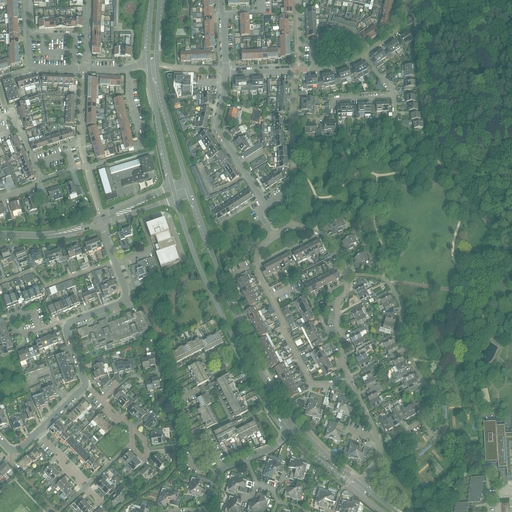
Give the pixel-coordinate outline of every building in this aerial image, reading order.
[(7,0),(8,19),(17,19),(16,0),(7,0)] [(365,0),(365,5),(369,6),(368,10),(371,11),(374,0),(373,0),(365,0)] [(44,21),(44,18),(38,18),(38,17),(35,17),(35,24),(39,24),(39,29),(44,29),(44,21)] [(377,25),(376,29),(379,34),(383,31),(384,27),(387,28),(388,23),(380,21),(379,26),(377,25)] [(368,27),(364,30),(370,39),(374,37),(370,30),(368,27)] [(374,27),(370,30),(374,37),(379,34),(376,29),(374,27)] [(370,39),(364,30),(359,33),(365,43),(370,39)] [(403,42),(405,46),(409,43),(409,42),(412,40),(407,32),(402,35),(403,36),(399,38),(402,42),(403,42)] [(390,43),(395,51),(397,54),(398,54),(401,52),(401,51),(401,50),(403,48),(400,43),(397,44),(395,40),(390,43)] [(388,51),(386,52),(390,57),(392,56),(391,54),(395,51),(390,43),(385,46),(388,51)] [(18,44),(9,45),(10,65),(19,65),(18,44)] [(100,49),(92,48),(92,54),(97,54),(97,57),(104,58),(104,54),(102,54),(103,49),(100,49)] [(381,50),(376,53),(381,61),(386,58),(387,59),(390,57),(386,52),(384,54),(381,50)] [(215,54),(211,54),(211,52),(206,52),(206,61),(216,61),(215,54)] [(381,61),(376,53),(372,56),(374,60),(372,62),(376,67),(377,68),(384,64),(381,61)] [(6,61),(0,62),(0,71),(8,69),(6,61)] [(363,62),(358,64),(364,76),(368,74),(368,72),(370,71),(368,65),(365,66),(363,62)] [(355,71),(352,72),(355,78),(356,80),(364,76),(358,64),(353,66),(355,71)] [(348,68),(343,70),(346,79),(347,81),(351,80),(351,79),(355,78),(352,72),(350,73),(348,68)] [(339,76),(336,77),(338,83),(341,82),(342,84),(347,82),(347,81),(346,79),(343,70),(337,72),(339,76)] [(414,71),(405,72),(405,77),(404,77),(404,80),(411,79),(411,77),(414,76),(414,71)] [(332,73),(327,74),(330,87),(335,85),(335,84),(338,83),(336,77),(334,78),(332,73)] [(323,80),(320,81),(321,87),(324,86),(325,88),(330,87),(327,74),(322,75),(323,80)] [(38,75),(32,77),(35,85),(36,89),(42,87),(42,80),(40,81),(38,75)] [(316,76),(311,77),(312,86),(317,85),(318,87),(321,87),(320,81),(317,81),(316,76)] [(32,77),(27,79),(30,87),(31,90),(36,89),(35,85),(32,77)] [(191,77),(176,77),(176,82),(176,84),(182,84),(182,94),(190,92),(191,77)] [(263,77),(257,78),(258,87),(258,90),(262,89),(263,89),(264,93),(266,93),(266,82),(263,82),(263,77)] [(312,89),(311,77),(305,77),(306,82),(303,83),(304,89),(307,89),(307,90),(312,89)] [(241,88),(241,78),(235,78),(235,83),(232,84),(233,90),(236,90),(237,91),(241,91),(241,88)] [(246,78),(241,78),(241,88),(246,87),(246,89),(249,89),(249,83),(246,83),(246,78)] [(258,87),(257,78),(252,78),(252,83),(249,83),(249,89),(252,89),(252,87),(258,87)] [(6,95),(9,103),(20,100),(14,79),(3,83),(5,91),(7,90),(9,94),(6,95)] [(27,79),(22,80),(24,88),(25,88),(26,92),(31,90),(30,87),(27,79)] [(278,87),(288,88),(288,83),(285,83),(285,79),(279,79),(278,87)] [(406,87),(404,88),(404,91),(410,90),(410,87),(415,87),(415,81),(405,82),(406,87)] [(385,89),(380,83),(376,86),(380,92),(385,89)] [(209,91),(197,92),(198,95),(197,95),(197,100),(199,100),(212,99),(212,98),(211,98),(211,94),(209,94),(209,91)] [(406,102),(408,102),(415,102),(415,93),(406,93),(406,102)] [(301,105),(314,106),(315,98),(307,97),(307,100),(302,100),(301,105)] [(212,101),(212,99),(199,100),(199,105),(199,107),(201,108),(201,107),(206,109),(206,105),(211,105),(211,101),(212,101)] [(17,104),(19,109),(27,107),(25,101),(17,104)] [(388,102),(382,103),(382,114),(392,113),(391,104),(388,105),(388,102)] [(409,111),(411,111),(418,111),(417,102),(415,102),(408,102),(409,111)] [(370,103),(364,104),(365,115),(370,115),(371,118),(374,118),(373,105),(370,106),(370,103)] [(376,105),(373,105),(374,118),(376,118),(377,117),(377,114),(382,114),(382,103),(376,103),(376,105)] [(352,104),(346,105),(347,116),(352,115),(353,119),(356,119),(355,106),(352,106),(352,104)] [(358,106),(355,106),(356,119),(358,119),(359,118),(359,115),(365,115),(364,104),(358,104),(358,106)] [(314,106),(301,105),(301,111),(306,111),(306,114),(312,114),(312,111),(314,110),(314,106)] [(347,116),(346,105),(340,105),(340,107),(337,107),(338,122),(342,122),(342,118),(346,118),(346,116),(347,116)] [(227,121),(232,122),(233,122),(238,123),(239,123),(240,120),(239,119),(236,118),(237,115),(235,114),(237,110),(230,108),(227,121)] [(411,120),(413,120),(420,120),(420,110),(418,111),(411,111),(411,120)] [(261,112),(254,111),(252,122),(259,123),(260,119),(261,112)] [(413,120),(414,130),(415,132),(417,132),(417,129),(423,129),(422,119),(420,120),(413,120)] [(319,125),(319,129),(319,132),(320,132),(324,132),(324,130),(328,130),(328,131),(335,131),(335,121),(328,121),(328,122),(324,122),(324,125),(319,125)] [(319,129),(316,129),(316,124),(311,124),(304,124),(304,133),(311,133),(311,132),(316,132),(316,136),(320,136),(320,132),(319,132),(319,129)] [(236,135),(238,137),(244,133),(246,132),(244,128),(243,127),(242,127),(241,127),(240,127),(239,127),(238,128),(238,127),(229,132),(232,137),(236,135)] [(198,136),(201,140),(209,135),(206,131),(198,136)] [(235,142),(238,146),(249,139),(250,139),(246,132),(244,133),(238,137),(239,139),(235,142)] [(201,140),(204,145),(212,139),(209,135),(201,140)] [(9,140),(11,145),(19,142),(17,137),(9,140)] [(204,145),(206,149),(215,144),(212,139),(204,145)] [(250,148),(252,147),(254,146),(250,139),(249,139),(238,146),(241,151),(245,148),(246,150),(247,150),(250,148)] [(38,149),(35,141),(30,143),(32,151),(38,149)] [(11,145),(14,150),(21,147),(19,142),(11,145)] [(206,149),(209,153),(217,148),(215,144),(206,149)] [(13,156),(16,155),(24,152),(21,147),(14,150),(15,152),(11,154),(13,156)] [(209,159),(214,156),(220,152),(217,148),(206,155),(209,159)] [(214,156),(217,160),(225,155),(223,151),(220,152),(214,156)] [(16,155),(18,160),(26,157),(24,152),(16,155)] [(217,160),(220,165),(228,159),(225,155),(217,160)] [(106,169),(98,172),(107,201),(117,198),(115,189),(116,189),(117,189),(117,188),(117,187),(116,186),(115,186),(114,186),(113,184),(121,182),(123,187),(130,184),(130,182),(135,180),(135,181),(135,183),(147,180),(145,175),(147,174),(153,173),(155,172),(150,156),(148,157),(139,160),(109,169),(108,165),(107,165),(106,165),(105,165),(105,166),(106,169)] [(17,166),(20,165),(28,162),(26,157),(18,160),(15,161),(17,166)] [(220,165),(223,169),(231,164),(228,159),(220,165)] [(20,165),(22,170),(30,167),(28,162),(20,165)] [(223,169),(225,173),(233,168),(231,164),(223,169)] [(22,176),(24,175),(32,172),(30,167),(22,170),(20,171),(22,176)] [(223,175),(226,179),(228,178),(236,172),(233,168),(225,173),(223,175)] [(282,171),(282,168),(277,168),(277,171),(273,174),(279,183),(280,182),(279,181),(283,179),(279,173),(282,171)] [(32,172),(24,175),(26,180),(25,181),(26,184),(32,181),(31,178),(34,177),(32,172)] [(236,172),(228,178),(231,182),(239,177),(236,172)] [(273,174),(269,176),(274,185),(277,183),(278,184),(279,183),(273,174)] [(269,176),(264,179),(269,187),(274,185),(269,176)] [(269,187),(264,179),(260,182),(258,178),(256,180),(260,187),(262,186),(265,190),(269,187)] [(67,184),(66,185),(69,196),(76,194),(77,196),(81,195),(79,187),(75,188),(75,186),(74,186),(73,182),(70,183),(70,182),(67,183),(67,184)] [(63,198),(61,191),(59,187),(47,190),(50,198),(54,196),(55,201),(63,198)] [(249,188),(243,193),(248,201),(252,198),(251,196),(253,194),(249,188)] [(31,200),(30,198),(24,200),(26,207),(28,206),(29,212),(37,209),(35,203),(38,202),(36,193),(32,195),(33,199),(31,200)] [(243,193),(238,195),(244,203),(248,201),(243,193)] [(238,195),(234,198),(239,206),(244,203),(238,195)] [(234,198),(230,201),(235,209),(239,206),(234,198)] [(21,210),(22,214),(25,213),(23,205),(20,206),(18,201),(10,204),(12,212),(21,210)] [(230,201),(225,203),(231,212),(235,209),(230,201)] [(225,203),(221,206),(226,214),(231,212),(225,203)] [(221,206),(217,209),(222,217),(226,214),(221,206)] [(222,217),(217,209),(212,212),(218,220),(222,217)] [(341,218),(339,219),(334,221),(335,222),(328,225),(332,232),(333,235),(338,232),(342,230),(341,227),(345,225),(341,218)] [(164,219),(146,225),(150,238),(152,238),(155,236),(158,244),(158,245),(155,246),(158,252),(156,253),(161,268),(179,262),(174,247),(176,246),(173,239),(171,239),(169,232),(164,219)] [(129,251),(128,247),(125,238),(132,235),(130,231),(132,230),(130,226),(119,230),(120,233),(118,234),(121,241),(119,241),(122,249),(123,253),(129,251)] [(352,235),(350,236),(346,238),(346,239),(342,241),(345,248),(348,247),(350,249),(354,247),(352,244),(356,242),(352,235)] [(91,242),(95,252),(98,251),(97,249),(101,248),(98,239),(91,242)] [(315,240),(313,241),(319,251),(323,249),(319,240),(316,241),(315,240)] [(312,243),(310,245),(315,254),(319,251),(313,241),(311,242),(312,243)] [(95,252),(91,242),(85,244),(86,247),(83,248),(84,250),(88,262),(89,263),(92,262),(88,252),(92,251),(93,253),(95,252)] [(75,247),(72,248),(76,257),(82,255),(85,263),(88,262),(84,250),(80,251),(77,244),(74,245),(75,247)] [(307,244),(305,245),(310,256),(315,254),(310,245),(307,246),(307,244)] [(301,249),(306,258),(307,259),(311,257),(310,256),(305,245),(303,246),(304,248),(301,249)] [(67,250),(69,255),(65,256),(66,260),(69,268),(71,274),(75,273),(73,267),(72,267),(70,260),(76,257),(72,248),(67,250)] [(1,252),(2,256),(0,256),(0,257),(1,261),(8,259),(9,263),(15,261),(12,253),(9,254),(7,249),(1,252)] [(298,249),(296,250),(302,260),(306,258),(301,249),(299,250),(298,249)] [(29,259),(31,263),(33,268),(34,269),(37,268),(34,261),(41,258),(38,250),(34,251),(32,252),(31,252),(32,252),(30,252),(31,254),(28,255),(29,259)] [(59,250),(53,252),(56,260),(60,259),(61,262),(66,260),(65,256),(64,253),(61,254),(59,250)] [(302,260),(296,250),(294,251),(295,252),(293,254),(297,263),(302,260)] [(29,264),(31,263),(29,259),(27,260),(24,251),(15,254),(18,263),(27,260),(29,264)] [(49,262),(56,260),(53,252),(46,254),(48,259),(45,260),(47,267),(50,266),(49,262)] [(364,252),(362,253),(357,256),(353,258),(357,265),(360,264),(361,266),(365,264),(364,261),(368,259),(364,252)] [(286,253),(284,254),(289,265),(294,262),(289,253),(287,254),(286,253)] [(283,256),(280,258),(285,267),(289,265),(284,254),(282,255),(283,256)] [(138,263),(138,264),(133,266),(134,267),(131,268),(134,275),(136,274),(139,281),(143,279),(143,278),(147,277),(145,271),(143,267),(145,266),(145,267),(152,265),(152,267),(153,266),(155,271),(159,270),(157,265),(154,257),(148,260),(147,259),(138,263)] [(277,257),(275,258),(281,269),(285,267),(280,258),(278,259),(277,257)] [(274,261),(272,262),(277,271),(281,269),(275,258),(273,259),(274,261)] [(269,262),(267,263),(272,273),(277,271),(272,262),(270,263),(269,262)] [(263,267),(264,268),(261,270),(264,277),(272,273),(267,263),(265,264),(266,265),(263,267)] [(334,269),(329,272),(335,282),(337,281),(336,280),(338,278),(334,269)] [(92,273),(96,283),(96,285),(100,284),(97,275),(95,272),(95,271),(92,273)] [(236,284),(237,286),(248,281),(245,276),(248,275),(246,272),(240,276),(241,278),(236,281),(238,283),(236,284)] [(335,282),(329,272),(325,274),(330,283),(332,282),(333,283),(335,282)] [(330,283),(325,274),(321,276),(326,287),(328,286),(327,284),(330,283)] [(326,287),(321,276),(316,278),(321,287),(323,286),(324,288),(326,287)] [(321,287),(316,278),(312,281),(318,291),(320,290),(319,289),(321,287)] [(106,281),(111,294),(117,292),(113,281),(110,283),(109,279),(106,281)] [(354,290),(357,295),(366,291),(363,286),(366,284),(364,280),(362,282),(360,279),(357,281),(360,287),(354,290)] [(76,286),(73,280),(67,282),(70,288),(76,286)] [(106,281),(102,283),(104,286),(101,287),(105,298),(111,295),(111,294),(106,281)] [(240,287),(241,290),(250,285),(248,281),(237,286),(238,288),(240,287)] [(318,291),(312,281),(308,283),(313,292),(315,291),(316,292),(318,291)] [(94,289),(88,292),(92,301),(98,299),(96,294),(100,293),(96,285),(96,283),(92,285),(94,289)] [(313,292),(308,283),(304,285),(309,296),(311,294),(310,293),(313,292)] [(241,293),(242,295),(252,289),(250,285),(241,290),(242,292),(241,293)] [(57,293),(55,286),(49,289),(51,295),(57,293)] [(39,288),(34,289),(33,290),(37,300),(40,298),(41,300),(43,299),(43,297),(39,288)] [(244,296),(245,298),(254,294),(252,289),(242,295),(243,297),(244,296)] [(37,301),(37,300),(33,290),(27,292),(31,302),(34,300),(35,302),(37,301)] [(366,291),(357,295),(360,301),(365,298),(367,301),(373,298),(371,295),(368,296),(366,291)] [(21,292),(15,295),(18,304),(22,303),(22,305),(25,304),(21,294),(22,294),(21,292)] [(27,292),(22,294),(21,294),(25,304),(28,303),(29,304),(31,303),(31,302),(27,292)] [(70,298),(70,299),(74,308),(77,307),(78,308),(80,307),(75,296),(79,295),(78,292),(72,295),(73,297),(70,298)] [(92,301),(88,292),(83,294),(82,292),(79,293),(81,300),(84,299),(86,303),(92,301)] [(380,300),(383,305),(392,300),(389,295),(385,297),(383,293),(376,297),(378,301),(380,300)] [(245,301),(246,303),(257,298),(254,294),(245,298),(246,301),(245,301)] [(19,306),(18,304),(15,295),(9,297),(12,306),(16,305),(17,307),(19,306)] [(13,308),(12,306),(9,297),(3,299),(7,308),(10,307),(11,309),(13,308)] [(64,301),(68,310),(72,309),(72,311),(75,310),(74,308),(70,299),(70,298),(69,297),(64,299),(64,301)] [(257,298),(246,303),(247,305),(248,304),(250,307),(259,302),(257,298)] [(294,302),(297,308),(307,303),(306,301),(304,301),(303,298),(294,302)] [(382,312),(383,314),(389,313),(389,309),(394,306),(392,300),(383,305),(386,310),(382,312)] [(64,301),(59,303),(63,313),(66,311),(67,313),(69,312),(68,310),(64,301)] [(59,303),(53,306),(57,315),(61,314),(61,315),(64,315),(63,313),(59,303)] [(297,308),(300,313),(308,309),(307,305),(308,305),(307,303),(297,308)] [(352,314),(355,319),(364,315),(361,309),(364,308),(362,304),(356,307),(358,311),(352,314)] [(57,315),(53,306),(48,308),(52,318),(55,316),(56,318),(58,317),(57,315)] [(247,313),(249,316),(258,312),(255,306),(245,311),(246,314),(247,313)] [(300,313),(302,318),(312,313),(311,311),(310,312),(308,309),(300,313)] [(104,325),(102,321),(98,322),(99,324),(90,327),(92,332),(90,332),(88,326),(77,330),(80,339),(88,336),(91,342),(93,341),(95,348),(100,346),(100,348),(107,346),(108,350),(115,348),(114,345),(121,343),(120,341),(132,336),(132,335),(139,333),(139,334),(148,330),(146,323),(145,323),(141,311),(132,314),(131,310),(123,313),(125,317),(104,325)] [(249,320),(251,322),(261,317),(258,312),(249,316),(251,319),(249,320)] [(312,313),(302,318),(305,324),(314,319),(312,316),(313,315),(312,313)] [(364,315),(355,319),(358,325),(363,322),(365,325),(373,321),(373,319),(370,321),(369,319),(369,318),(367,313),(364,315)] [(386,317),(384,322),(394,325),(396,319),(389,318),(389,313),(383,314),(383,316),(386,317)] [(253,324),(254,327),(263,322),(261,317),(251,322),(252,324),(253,324)] [(294,323),(293,320),(292,317),(286,320),(288,323),(289,325),(294,323)] [(223,324),(220,319),(213,322),(216,328),(223,324)] [(255,331),(256,333),(266,328),(263,322),(254,327),(256,330),(255,331)] [(394,325),(384,322),(383,328),(380,327),(379,331),(385,333),(386,329),(392,331),(394,325)] [(303,334),(305,333),(315,328),(314,326),(313,326),(311,323),(301,328),(303,334)] [(366,330),(364,326),(360,329),(360,328),(354,331),(356,335),(350,338),(353,343),(361,339),(359,334),(366,330)] [(266,328),(256,333),(257,335),(258,334),(260,337),(260,338),(269,333),(266,328)] [(305,333),(308,338),(317,334),(315,330),(316,330),(315,328),(305,333)] [(215,335),(214,335),(219,345),(223,343),(218,332),(215,334),(215,335)] [(0,341),(9,338),(7,333),(0,335),(0,341)] [(48,337),(45,338),(48,347),(53,345),(50,336),(49,334),(47,335),(48,337)] [(308,338),(311,344),(321,338),(320,336),(319,337),(317,334),(308,338)] [(209,337),(209,338),(214,347),(219,345),(214,335),(212,337),(211,336),(209,337)] [(258,343),(260,346),(269,342),(266,336),(256,342),(257,344),(258,343)] [(207,339),(205,340),(210,350),(214,347),(209,338),(209,337),(206,338),(207,339)] [(0,344),(1,344),(2,346),(11,343),(9,338),(0,341),(0,344)] [(35,342),(37,346),(38,350),(43,348),(40,340),(40,338),(38,339),(38,341),(35,342)] [(196,341),(194,342),(199,351),(203,349),(200,343),(200,342),(198,338),(195,340),(196,341)] [(321,338),(311,344),(314,349),(323,345),(322,344),(321,341),(322,340),(321,338)] [(383,343),(386,349),(395,344),(392,339),(386,342),(384,338),(378,341),(380,345),(383,343)] [(364,344),(361,339),(353,343),(356,349),(361,346),(363,349),(369,346),(372,344),(371,342),(369,341),(364,344)] [(200,342),(200,343),(203,349),(205,352),(210,350),(205,340),(203,341),(202,340),(200,342)] [(13,342),(11,343),(2,346),(0,346),(0,350),(1,352),(0,352),(1,355),(13,351),(12,348),(13,347),(12,344),(14,344),(13,342)] [(189,343),(189,344),(194,354),(199,351),(194,342),(192,343),(191,342),(189,343)] [(261,350),(262,352),(272,347),(269,342),(260,346),(262,350),(261,350)] [(187,345),(185,346),(190,356),(194,354),(189,344),(189,343),(186,344),(187,345)] [(59,346),(61,351),(61,353),(67,351),(64,344),(59,346)] [(386,355),(388,359),(393,356),(392,353),(397,349),(395,344),(386,349),(388,354),(386,355)] [(180,348),(180,349),(185,358),(190,356),(185,346),(183,347),(182,346),(180,348)] [(370,349),(369,346),(363,349),(359,351),(361,354),(355,357),(358,363),(367,358),(364,353),(367,352),(366,351),(370,349)] [(264,354),(266,357),(274,353),(272,347),(262,352),(263,354),(264,354)] [(178,350),(176,351),(181,361),(185,358),(180,349),(180,348),(177,349),(178,350)] [(312,352),(315,357),(325,353),(324,350),(322,351),(321,348),(312,352)] [(18,353),(20,360),(19,360),(21,367),(27,364),(26,361),(23,351),(22,350),(20,350),(21,352),(18,353)] [(32,361),(27,350),(23,351),(26,361),(29,360),(30,362),(32,361)] [(181,361),(176,351),(174,352),(173,351),(170,352),(176,363),(181,361)] [(147,357),(147,359),(149,366),(155,365),(154,359),(157,358),(156,352),(150,353),(151,356),(147,357)] [(266,361),(267,363),(277,358),(274,353),(266,357),(267,360),(266,361)] [(315,357),(318,363),(326,358),(324,355),(326,355),(325,353),(315,357)] [(64,357),(63,354),(56,357),(58,363),(66,359),(65,357),(64,357)] [(392,361),(395,366),(404,362),(401,356),(395,359),(393,356),(388,359),(390,363),(392,361)] [(93,367),(95,372),(104,369),(103,365),(106,364),(103,357),(97,359),(99,364),(93,367)] [(150,368),(147,359),(143,359),(143,357),(138,358),(139,364),(142,364),(143,370),(150,368)] [(127,363),(123,363),(123,364),(125,371),(125,373),(131,372),(130,366),(136,365),(136,367),(135,358),(129,359),(129,358),(126,359),(127,363)] [(277,358),(267,363),(268,365),(269,365),(271,368),(280,364),(277,358)] [(318,363),(321,368),(330,363),(329,361),(328,362),(326,358),(318,363)] [(369,369),(371,368),(374,366),(372,362),(369,363),(367,358),(358,363),(361,368),(367,365),(369,369)] [(67,362),(66,359),(58,363),(59,368),(67,365),(66,362),(67,362)] [(123,364),(123,363),(123,362),(119,362),(118,360),(113,361),(113,363),(112,364),(114,374),(117,373),(117,372),(118,372),(118,373),(125,371),(123,364)] [(190,371),(191,373),(201,368),(200,366),(201,365),(202,366),(204,365),(202,363),(200,364),(200,362),(187,368),(189,371),(190,371)] [(393,378),(402,374),(401,370),(407,367),(404,362),(395,366),(397,372),(393,374),(395,377),(393,378)] [(276,370),(277,373),(286,368),(284,363),(273,369),(274,371),(276,370)] [(330,363),(321,368),(324,373),(323,373),(325,376),(332,373),(331,370),(332,369),(330,366),(331,365),(330,363)] [(68,368),(67,365),(59,368),(61,373),(70,370),(69,367),(68,368)] [(191,373),(193,377),(204,371),(204,370),(206,369),(204,367),(203,368),(201,369),(201,368),(191,373)] [(277,376),(278,378),(288,372),(286,368),(277,373),(278,375),(277,376)] [(361,377),(364,383),(373,378),(370,373),(373,371),(371,368),(369,369),(365,371),(367,374),(361,377)] [(104,369),(95,372),(93,373),(96,379),(101,377),(103,380),(109,378),(106,369),(104,369)] [(71,373),(70,370),(61,373),(63,379),(71,376),(70,373),(71,373)] [(193,377),(196,382),(205,377),(204,375),(206,374),(206,375),(208,374),(207,372),(205,373),(204,371),(193,377)] [(280,379),(281,381),(290,376),(288,372),(278,378),(279,379),(280,379)] [(403,378),(406,383),(415,379),(412,373),(406,376),(404,373),(402,374),(393,378),(394,379),(396,378),(397,381),(403,378)] [(218,381),(220,385),(230,380),(229,378),(230,378),(228,375),(218,381)] [(72,378),(71,376),(63,379),(65,384),(74,381),(73,378),(72,378)] [(205,377),(196,382),(196,383),(195,384),(197,387),(209,380),(208,379),(210,378),(209,376),(207,377),(208,377),(206,378),(205,377)] [(281,384),(282,386),(293,381),(290,376),(281,381),(283,383),(281,384)] [(110,381),(109,378),(103,380),(100,381),(103,388),(110,381)] [(151,379),(152,381),(153,389),(157,388),(158,391),(163,390),(162,383),(159,384),(158,378),(151,379)] [(373,385),(374,388),(380,385),(378,382),(375,383),(373,378),(364,383),(367,388),(373,385)] [(415,379),(406,383),(409,388),(404,391),(406,395),(414,391),(412,387),(418,384),(415,379)] [(220,385),(223,390),(233,384),(232,382),(231,382),(230,380),(220,385)] [(153,389),(152,381),(146,382),(146,386),(144,386),(143,385),(136,386),(141,391),(144,391),(145,395),(150,394),(150,391),(154,390),(153,389)] [(285,387),(286,390),(295,385),(293,381),(282,386),(283,388),(285,387)] [(223,390),(225,394),(235,389),(234,387),(235,387),(233,384),(223,390)] [(285,393),(286,395),(297,389),(295,385),(286,390),(287,392),(285,393)] [(367,397),(369,402),(378,397),(376,392),(382,389),(380,385),(374,388),(371,390),(372,394),(367,397)] [(56,394),(53,387),(48,389),(51,397),(54,396),(53,395),(56,394)] [(114,398),(119,402),(126,395),(123,393),(125,391),(121,387),(117,391),(119,393),(114,398)] [(51,397),(48,389),(42,391),(44,395),(45,398),(48,397),(48,398),(51,397)] [(225,394),(227,399),(238,393),(237,391),(236,391),(235,389),(225,394)] [(297,389),(286,395),(287,397),(289,396),(290,398),(299,394),(297,389)] [(227,399),(230,404),(239,399),(238,397),(239,396),(238,393),(227,399)] [(198,402),(199,404),(208,399),(206,394),(195,400),(197,403),(198,402)] [(44,395),(39,397),(42,406),(45,405),(44,404),(47,403),(45,398),(44,395)] [(311,395),(307,406),(315,409),(315,408),(317,401),(314,400),(315,396),(311,395)] [(344,397),(342,397),(339,396),(337,403),(336,402),(336,403),(344,406),(345,405),(347,399),(344,397)] [(378,397),(369,402),(372,408),(378,405),(380,408),(386,405),(381,396),(379,398),(378,397)] [(42,406),(39,397),(33,399),(36,407),(39,406),(39,407),(42,406)] [(125,397),(119,402),(117,403),(122,408),(126,404),(128,406),(133,401),(129,398),(127,400),(125,397)] [(82,403),(81,404),(87,410),(91,406),(94,409),(96,406),(91,401),(88,403),(84,399),(81,402),(82,403)] [(199,406),(200,409),(208,406),(211,404),(208,399),(199,404),(200,406),(199,406)] [(230,404),(232,408),(243,403),(241,400),(240,400),(239,399),(230,404)] [(134,417),(135,416),(141,410),(138,407),(141,404),(137,400),(134,403),(132,406),(134,408),(129,413),(134,417)] [(412,405),(406,408),(411,417),(416,414),(413,408),(417,407),(418,409),(421,408),(418,403),(416,404),(414,401),(410,403),(412,405)] [(23,415),(24,416),(25,420),(27,419),(28,420),(34,418),(31,409),(34,408),(32,402),(26,404),(28,410),(24,412),(25,414),(23,415)] [(78,407),(76,408),(82,414),(87,410),(81,404),(80,403),(77,406),(78,407)] [(232,408),(234,413),(244,408),(243,406),(244,405),(243,403),(232,408)] [(344,406),(336,403),(335,405),(337,405),(335,412),(339,413),(339,415),(338,414),(337,419),(341,420),(342,414),(345,407),(344,406)] [(395,407),(397,411),(400,417),(401,416),(401,415),(403,414),(406,420),(411,417),(406,408),(401,411),(398,405),(395,407)] [(199,413),(200,415),(210,410),(208,406),(200,409),(197,411),(198,414),(199,413)] [(305,414),(313,417),(315,410),(315,409),(307,406),(307,407),(304,406),(303,408),(306,409),(305,414)] [(346,406),(345,407),(342,414),(350,416),(353,409),(346,406)] [(71,411),(72,413),(78,419),(82,414),(76,408),(75,410),(74,408),(71,411)] [(244,408),(234,413),(237,417),(248,412),(246,409),(245,409),(244,408)] [(142,409),(141,410),(135,416),(139,421),(144,416),(146,419),(151,414),(147,410),(145,412),(142,409)] [(324,410),(321,409),(321,411),(316,409),(315,410),(313,417),(320,419),(323,411),(324,412),(324,410)] [(200,417),(202,420),(212,415),(210,410),(200,415),(201,417),(200,417)] [(394,415),(389,418),(394,427),(399,424),(396,418),(400,417),(397,411),(393,413),(394,415)] [(78,419),(72,413),(71,414),(70,413),(67,416),(73,423),(78,419)] [(152,413),(146,420),(144,421),(146,423),(144,425),(149,431),(158,423),(153,418),(155,416),(152,413)] [(92,421),(97,425),(103,419),(101,417),(102,416),(100,414),(92,421)] [(204,422),(205,424),(215,419),(212,415),(202,420),(203,423),(204,422)] [(12,420),(13,424),(15,429),(20,427),(20,426),(22,425),(23,428),(26,427),(22,416),(12,420)] [(256,416),(254,417),(260,428),(262,427),(256,416)] [(341,420),(337,419),(336,418),(335,423),(330,422),(327,429),(335,431),(337,426),(339,426),(340,423),(341,420)] [(394,427),(389,418),(384,421),(383,418),(379,420),(382,426),(385,424),(388,430),(394,427)] [(101,430),(107,424),(108,423),(106,420),(105,421),(103,419),(97,425),(101,430)] [(215,419),(205,424),(206,426),(205,426),(206,429),(217,424),(215,419)] [(483,419),(483,422),(485,463),(486,463),(486,462),(498,461),(498,462),(498,463),(498,469),(499,469),(499,468),(507,468),(507,469),(507,477),(508,477),(508,476),(511,475),(511,433),(509,433),(505,434),(505,425),(501,425),(497,426),(496,421),(496,422),(492,422),(490,422),(484,422),(484,421),(484,420),(483,419)] [(254,421),(249,424),(254,433),(256,432),(257,433),(259,432),(254,421)] [(54,433),(55,434),(62,429),(57,424),(50,431),(53,434),(54,433)] [(107,424),(101,430),(105,434),(112,427),(110,425),(109,426),(107,424)] [(249,424),(245,426),(250,437),(253,436),(252,434),(254,433),(249,424)] [(233,425),(228,427),(233,438),(238,436),(236,431),(233,425)] [(245,426),(240,429),(245,438),(247,437),(248,438),(250,437),(245,426)] [(228,427),(223,430),(229,440),(233,438),(228,427)] [(162,428),(156,430),(151,432),(150,433),(151,433),(151,436),(152,440),(151,440),(152,444),(162,443),(161,435),(163,435),(162,428)] [(58,437),(60,439),(66,433),(62,429),(55,434),(54,435),(57,438),(58,437)] [(240,429),(236,431),(238,436),(241,442),(244,440),(243,439),(245,438),(240,429)] [(327,429),(326,429),(326,430),(327,430),(325,437),(333,439),(335,432),(335,431),(327,429)] [(219,432),(224,442),(224,443),(229,440),(223,430),(219,432)] [(224,442),(219,432),(214,435),(220,445),(223,444),(222,443),(224,442)] [(336,432),(335,432),(333,439),(340,442),(343,434),(336,432)] [(63,444),(64,443),(70,437),(66,433),(60,439),(61,440),(60,441),(63,444)] [(68,445),(69,446),(75,441),(71,436),(70,437),(64,443),(67,446),(68,445)] [(69,449),(72,452),(79,445),(75,441),(69,446),(71,448),(69,449)] [(351,442),(349,446),(348,449),(356,451),(357,451),(359,444),(351,442)] [(76,454),(78,455),(84,449),(79,445),(72,452),(75,455),(76,454)] [(33,452),(32,453),(38,459),(42,455),(44,457),(47,454),(42,449),(39,452),(35,448),(32,451),(33,452)] [(367,448),(367,450),(366,452),(363,451),(362,453),(357,452),(356,452),(354,459),(353,462),(361,464),(363,457),(368,458),(369,454),(370,449),(367,448)] [(78,458),(81,461),(88,454),(84,449),(78,455),(79,456),(78,458)] [(348,450),(346,457),(353,459),(352,460),(351,460),(350,462),(353,463),(353,462),(354,459),(356,452),(356,451),(348,449),(347,449),(347,450),(348,450)] [(29,456),(28,457),(32,462),(33,463),(38,459),(32,453),(31,452),(28,455),(29,456)] [(124,461),(128,465),(135,458),(129,452),(123,459),(121,457),(116,461),(120,465),(124,461)] [(84,462),(86,464),(92,458),(88,454),(81,461),(83,463),(84,462)] [(151,461),(159,469),(165,463),(158,455),(155,458),(154,457),(151,461)] [(21,459),(22,460),(28,466),(32,462),(28,457),(26,456),(25,457),(24,456),(21,459)] [(270,456),(269,460),(268,460),(266,468),(273,470),(274,470),(275,470),(274,469),(277,462),(278,458),(270,456)] [(287,458),(287,461),(285,467),(288,468),(295,470),(296,469),(298,462),(291,459),(292,456),(289,456),(288,459),(287,458)] [(89,469),(90,468),(96,462),(92,458),(86,464),(87,465),(86,466),(89,469)] [(135,458),(128,465),(131,469),(126,474),(130,477),(135,472),(133,471),(140,464),(135,458)] [(28,466),(22,460),(21,462),(19,460),(16,463),(23,471),(28,466)] [(96,462),(90,468),(91,469),(90,471),(93,474),(100,467),(96,462)] [(285,465),(277,462),(274,469),(275,470),(275,471),(282,473),(285,465)] [(307,464),(298,462),(296,469),(296,470),(297,470),(304,472),(307,464)] [(4,464),(0,467),(6,474),(10,470),(4,464)] [(144,476),(147,479),(151,474),(153,476),(157,472),(150,465),(151,466),(148,469),(147,467),(140,473),(143,476),(144,476)] [(45,479),(48,477),(55,470),(51,466),(46,470),(44,468),(39,472),(45,479)] [(269,481),(275,482),(276,479),(272,478),(272,476),(273,474),(274,471),(274,470),(273,470),(266,468),(263,476),(270,478),(269,481)] [(45,479),(52,486),(58,480),(59,479),(57,476),(60,473),(58,471),(57,472),(55,470),(48,477),(45,479)] [(297,470),(296,470),(296,471),(295,474),(294,476),(294,478),(302,480),(304,472),(297,470)] [(232,472),(231,476),(228,484),(235,486),(236,487),(237,486),(236,485),(239,478),(236,477),(237,474),(232,472)] [(97,485),(102,490),(110,482),(103,475),(97,481),(99,483),(97,485)] [(197,476),(196,479),(192,478),(189,486),(196,488),(197,488),(198,487),(199,484),(199,482),(200,480),(204,481),(205,478),(197,476)] [(471,482),(471,486),(483,485),(483,481),(484,481),(484,477),(470,477),(471,481),(470,481),(470,482),(471,482)] [(243,493),(246,494),(248,488),(250,489),(252,483),(247,481),(239,478),(236,485),(237,486),(237,487),(240,488),(242,488),(244,489),(243,493)] [(60,482),(58,480),(52,486),(55,490),(58,487),(60,490),(68,483),(63,479),(60,482)] [(110,482),(102,490),(106,495),(108,493),(110,495),(115,490),(113,488),(115,487),(110,482)] [(297,482),(296,486),(295,489),(295,490),(296,491),(303,493),(305,485),(297,482)] [(70,485),(68,483),(60,490),(63,493),(60,497),(63,500),(67,497),(69,499),(76,492),(74,490),(72,492),(70,490),(73,487),(71,484),(70,485)] [(294,490),(291,489),(289,488),(287,488),(288,484),(285,483),(283,489),(286,490),(284,496),(292,498),(294,491),(294,490)] [(235,486),(228,484),(226,492),(234,494),(236,487),(235,486)] [(110,501),(115,506),(120,502),(121,503),(124,500),(119,495),(125,489),(122,485),(114,492),(116,494),(110,501)] [(187,495),(187,494),(195,496),(197,489),(198,489),(197,488),(196,488),(189,486),(188,485),(188,486),(186,485),(184,494),(187,495)] [(470,490),(470,494),(482,493),(482,489),(483,489),(483,485),(471,486),(469,486),(470,490),(469,490),(470,490)] [(198,488),(198,489),(197,489),(195,496),(203,499),(202,500),(206,501),(208,491),(205,491),(198,488)] [(162,489),(160,497),(167,499),(167,500),(168,499),(170,491),(162,489)] [(319,489),(316,497),(324,500),(325,499),(327,492),(319,489)] [(296,491),(295,490),(294,491),(292,498),(300,501),(303,493),(296,491)] [(175,506),(178,507),(181,497),(178,496),(178,494),(170,491),(168,499),(169,500),(172,501),(174,501),(176,502),(175,506)] [(337,496),(335,496),(335,494),(327,492),(325,499),(325,500),(333,502),(333,501),(336,502),(337,496)] [(258,505),(266,507),(268,499),(266,499),(267,496),(257,493),(256,495),(260,497),(259,499),(259,501),(258,504),(258,505)] [(482,493),(470,494),(468,494),(469,498),(468,498),(468,499),(469,499),(469,502),(469,503),(481,502),(481,498),(482,498),(482,493)] [(229,496),(227,504),(234,507),(235,506),(236,503),(237,501),(238,499),(229,496)] [(167,499),(160,497),(157,505),(165,507),(168,500),(167,500),(167,499)] [(319,510),(325,511),(326,509),(322,508),(323,506),(324,504),(324,501),(324,500),(316,497),(314,505),(320,507),(319,510)] [(78,509),(81,511),(88,505),(84,500),(79,505),(76,501),(71,506),(76,511),(78,509)] [(342,501),(340,500),(336,511),(339,511),(340,509),(342,509),(344,510),(347,511),(348,511),(349,510),(351,503),(343,500),(342,501)] [(352,500),(351,503),(349,510),(348,511),(349,511),(351,511),(356,511),(360,502),(352,500)] [(247,510),(252,511),(255,511),(257,505),(257,504),(250,502),(247,510)] [(456,508),(456,511),(468,511),(467,507),(469,507),(469,503),(455,503),(455,507),(454,507),(454,508),(456,508)]
